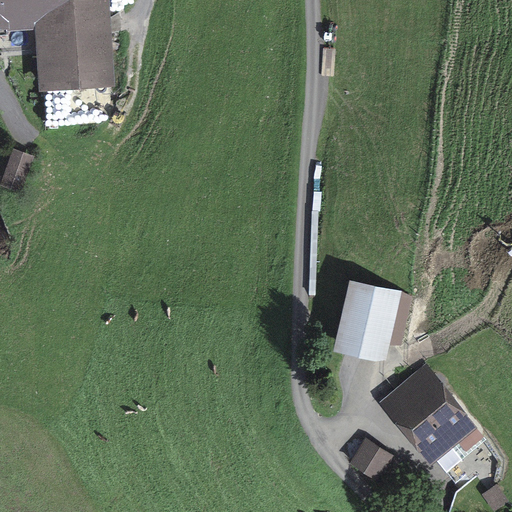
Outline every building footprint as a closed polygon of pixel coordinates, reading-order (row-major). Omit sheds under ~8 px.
[(0,0),(0,25),(39,24),(41,65),(112,63),(109,0),(0,0)] [(14,143),(2,177),(25,185),(36,151),(14,143)] [(402,291),(349,279),(332,352),(385,364),(402,291)] [(478,428),(425,364),(378,402),(431,466),(478,428)] [(393,456),(365,438),(349,463),(377,481),(393,456)] [(497,483),(482,494),(493,510),(508,499),(497,483)]
